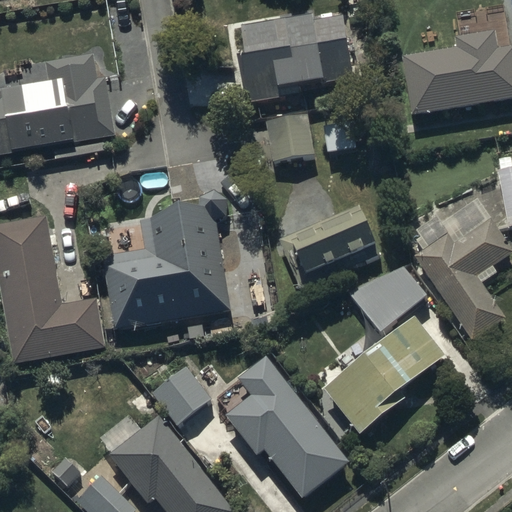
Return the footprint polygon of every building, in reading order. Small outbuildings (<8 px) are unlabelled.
[(354,78),(344,14),(343,10),(240,26),(244,53),(238,54),(244,94),(354,78)] [(511,99),(511,45),(497,48),(494,28),(458,34),(460,46),(401,55),(410,116),(511,99)] [(46,72),(31,74),(33,84),(0,89),(0,153),(54,146),(55,160),(106,153),(104,137),(115,135),(106,77),(96,78),(93,55),(45,62),(46,72)] [(314,155),(309,115),(267,120),(272,160),(314,155)] [(350,122),(322,127),(327,151),(355,146),(350,122)] [(511,227),(511,161),(511,157),(497,159),(508,228),(511,227)] [(200,197),(199,206),(140,219),(144,250),(102,256),(114,329),(230,310),(216,222),(227,215),(228,199),(213,190),(200,197)] [(381,255),(359,205),(281,240),(301,290),(381,255)] [(44,214),(0,222),(0,291),(13,364),(105,347),(96,298),(61,305),(44,214)] [(447,233),(414,257),(474,341),(506,318),(481,284),(496,273),(491,266),(511,251),(511,248),(489,217),(454,243),(447,233)] [(427,296),(403,267),(346,293),(381,335),(427,296)] [(445,355),(414,317),(323,389),(359,435),(406,398),(401,391),(445,355)] [(238,379),(239,381),(218,398),(229,412),(225,415),(257,455),(263,450),(301,499),(349,462),(267,357),(238,379)] [(212,401),(186,367),(152,393),(178,427),(212,401)] [(234,511),(159,414),(108,454),(147,504),(155,497),(166,511),(234,511)] [(81,472),(66,457),(51,473),(66,487),(81,472)] [(134,511),(137,510),(102,476),(75,504),(83,511),(134,511)]
